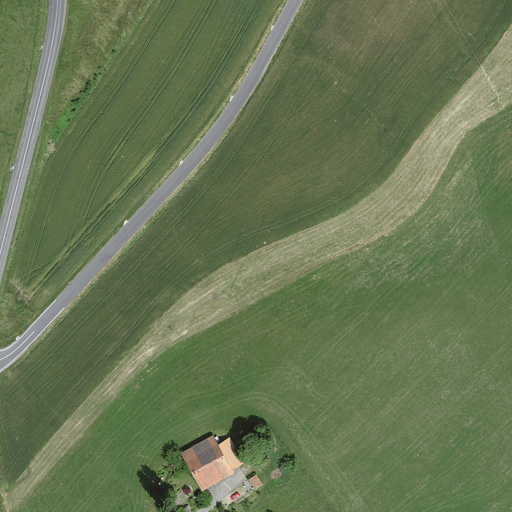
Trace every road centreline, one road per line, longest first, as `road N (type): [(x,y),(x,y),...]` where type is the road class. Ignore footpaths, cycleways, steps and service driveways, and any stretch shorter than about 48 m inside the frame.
road 1 (tertiary): [(0,362),(198,154),(295,0)]
road 2 (tertiary): [(56,0),(0,251)]
